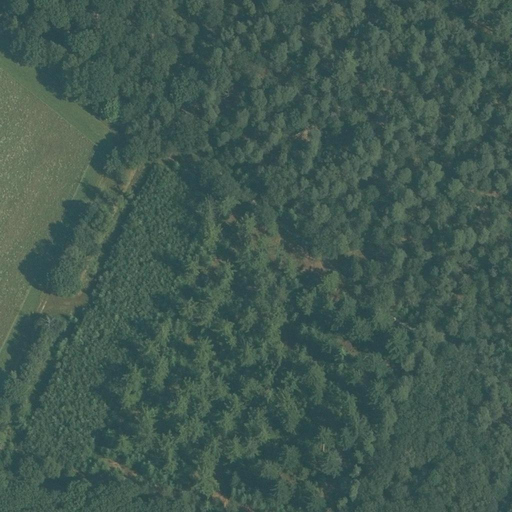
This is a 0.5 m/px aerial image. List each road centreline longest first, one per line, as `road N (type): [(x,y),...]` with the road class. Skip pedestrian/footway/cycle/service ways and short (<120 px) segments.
road 1 (unknown): [(511,396),(467,347),(433,323),(398,312),(227,179),(146,127),(129,126),(0,23)]
road 2 (track): [(129,126),(0,398)]
road 3 (track): [(246,0),(156,115)]
